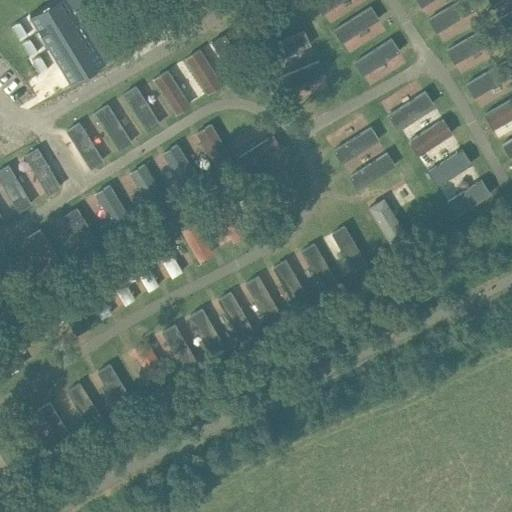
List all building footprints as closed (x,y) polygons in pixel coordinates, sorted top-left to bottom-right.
[(132,45),(104,0),(53,0),(30,15),(70,82),(132,45)] [(316,0),(352,55),(389,30),(369,0),(316,0)] [(474,22),(461,0),(417,0),(439,41),(474,22)] [(282,36),(287,50),(311,43),(307,29),(282,36)] [(455,61),(482,46),(474,32),(447,47),(455,61)] [(354,61),(371,84),(390,71),(383,61),(401,48),(392,35),(354,61)] [(201,95),(232,74),(212,44),(181,65),(201,95)] [(322,58),(293,69),(298,83),(328,72),(322,58)] [(140,82),(124,92),(148,132),(193,104),(170,67),(153,78),(158,85),(146,92),(140,82)] [(425,86),(389,113),(399,127),(436,101),(425,86)] [(511,96),(485,111),(499,137),(511,129),(511,96)] [(92,167),(135,140),(111,101),(68,128),(92,167)] [(421,155),(456,131),(446,115),(410,139),(421,155)] [(399,165),(373,123),(333,148),(360,190),(399,165)] [(207,129),(164,149),(178,177),(209,161),(220,156),(207,129)] [(253,167),(285,148),(276,133),(244,152),(253,167)] [(511,135),(502,142),(511,157),(511,156),(511,135)] [(459,140),(440,150),(444,158),(429,166),(450,206),(485,188),(459,140)] [(38,144),(0,168),(0,178),(21,211),(64,183),(38,144)] [(121,175),(138,206),(164,192),(148,161),(121,175)] [(106,212),(124,212),(124,201),(115,201),(115,190),(105,190),(106,212)] [(238,208),(222,215),(234,240),(250,233),(238,208)] [(194,260),(214,256),(206,218),(186,223),(194,260)] [(302,250),(323,285),(341,274),(320,240),(302,250)] [(168,242),(157,248),(174,277),(185,270),(168,242)] [(149,290),(160,284),(146,257),(135,262),(149,290)] [(114,363),(69,383),(85,421),(118,407),(109,387),(123,382),(114,363)]
